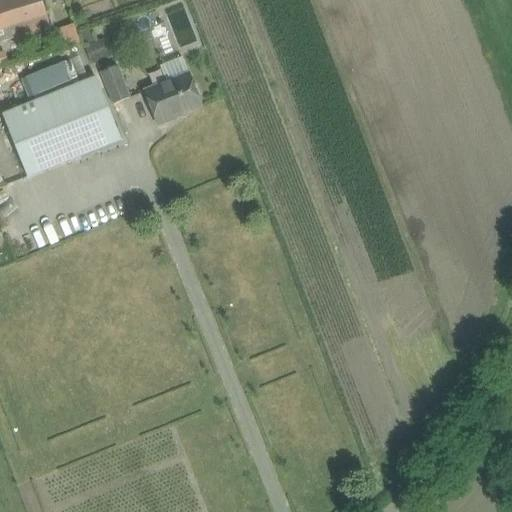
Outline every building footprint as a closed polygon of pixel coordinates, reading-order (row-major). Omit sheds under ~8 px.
[(41,0),(6,0),(0,2),(0,42),(9,40),(14,38),(14,37),(23,35),(28,33),(29,36),(51,28),(45,10),(41,0)] [(118,65),(101,72),(113,104),(131,98),(118,65)] [(189,73),(142,91),(156,126),(202,107),(189,73)] [(22,79),(32,103),(41,100),(31,75),(22,79)] [(2,115),(23,167),(28,179),(122,141),(96,77),(41,100),(32,103),(2,115)]
